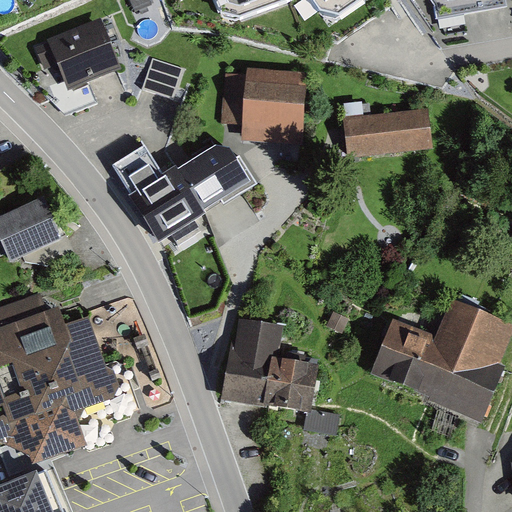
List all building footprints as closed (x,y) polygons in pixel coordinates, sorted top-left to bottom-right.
[(219,0),(227,16),(248,23),(304,0),(318,0),(327,14),(346,18),(370,0),(219,0)] [(511,0),(438,0),(446,11),(448,24),(504,16),(511,12),(511,0)] [(107,18),(38,43),(49,75),(73,66),(81,87),(126,71),(107,18)] [(154,60),(143,93),(174,103),(185,70),(154,60)] [(311,74),(250,70),(250,76),(230,75),(227,126),(246,127),(245,143),(306,146),(311,74)] [(347,164),(433,155),(429,114),(343,123),(347,164)] [(206,223),(204,220),(251,190),(230,157),(217,153),(178,178),(176,175),(166,181),(146,151),(113,172),(133,203),(129,205),(159,252),(206,223)] [(58,201),(5,223),(22,263),(75,241),(58,201)] [(51,290),(0,308),(0,441),(30,455),(34,464),(87,446),(76,413),(120,397),(89,317),(66,325),(51,290)] [(511,317),(461,298),(446,336),(392,315),(368,378),(491,425),(511,371),(503,368),(511,344),(511,317)] [(242,346),(234,345),(227,402),(314,412),(320,360),(280,355),(284,324),(245,320),(242,346)] [(0,489),(0,511),(65,511),(49,470),(0,489)]
